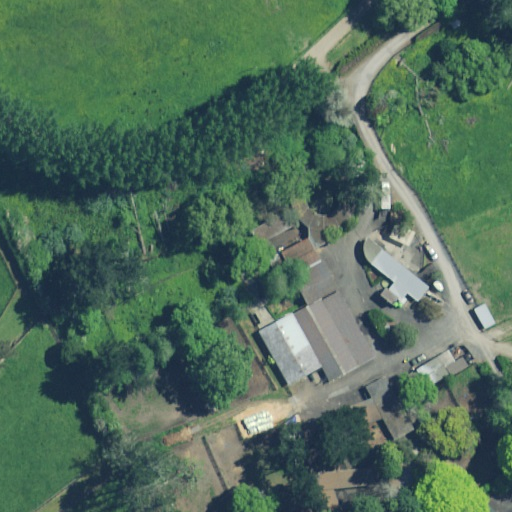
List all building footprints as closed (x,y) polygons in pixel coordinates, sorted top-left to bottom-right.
[(286,213),(250,231),(258,247),(267,242),(272,254),(304,238),(297,223),(292,226),(286,213)] [(414,232),(395,223),(389,238),(408,246),(414,232)] [(417,279),(382,250),(371,264),(392,282),(380,296),(394,307),(406,293),(418,302),(428,288),(417,279)] [(346,285),(331,258),(293,279),(308,306),(259,332),(288,386),(308,375),(316,389),(356,368),(364,383),(382,374),(336,290),(346,285)] [(494,324),(484,305),(474,311),(484,329),(494,324)] [(455,362),(449,353),(439,359),(450,377),(468,367),(462,357),(455,362)] [(425,365),(409,376),(417,389),(425,383),(427,387),(436,382),(425,365)] [(472,368),(446,384),(467,420),(477,414),(485,428),(502,418),(472,368)] [(275,424),(271,411),(247,419),(251,433),(275,424)] [(418,490),(414,462),(388,467),(393,494),(418,490)] [(318,511),(336,511),(334,491),(375,487),(374,468),(315,474),(318,511)]
